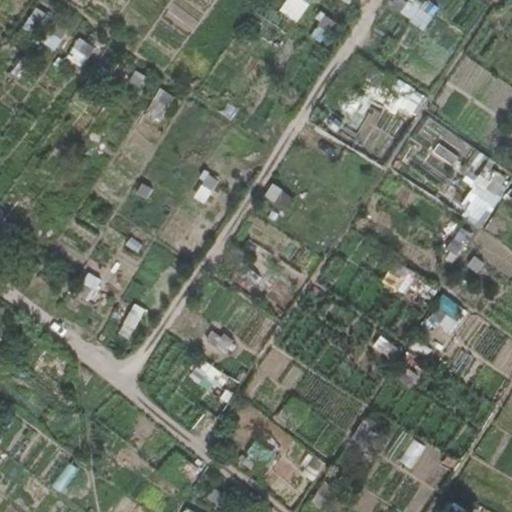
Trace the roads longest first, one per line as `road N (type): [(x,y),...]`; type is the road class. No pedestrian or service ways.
road 1 (track): [(0,287),(124,382),(377,0)]
road 2 (track): [(124,382),(278,511)]
